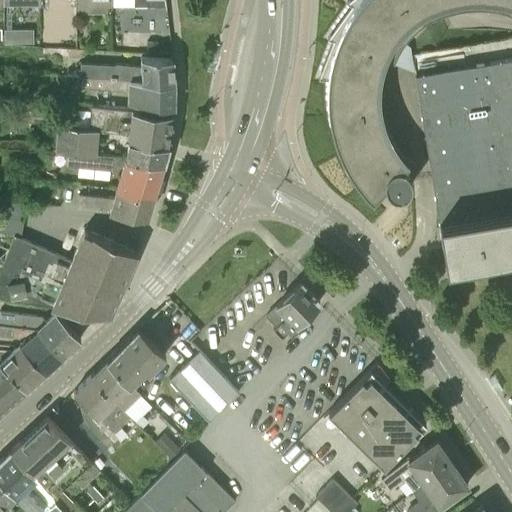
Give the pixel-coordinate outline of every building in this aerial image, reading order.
[(111,0),(75,0),(76,12),(107,12),(107,8),(112,7),(111,0)] [(410,183),(411,181),(411,179),(410,177),(410,176),(410,174),(409,173),(408,172),(407,170),(406,169),(404,168),(403,168),(401,167),(408,161),(401,152),(394,144),(388,132),(385,124),(382,116),(380,108),(379,99),(379,90),(379,82),(382,69),(385,59),(394,62),(398,51),(404,41),(409,36),(416,29),(427,20),(435,14),(445,11),(455,8),(463,6),(471,5),(480,6),(490,7),(501,9),(511,14),(511,0),(347,0),(346,2),(351,5),(327,38),(332,40),(318,78),(328,79),(327,88),(327,97),(328,107),(329,117),(330,124),(332,131),(334,137),(336,143),(338,149),(340,155),(343,161),(347,166),(349,171),(355,179),(358,183),(362,188),(368,195),(372,199),(385,186),(385,187),(386,188),(388,190),(390,192),(392,193),(394,193),(396,194),(397,194),(400,193),(403,193),(404,192),(405,191),(407,190),(408,188),(409,187),(410,185),(410,183)] [(18,28),(18,42),(33,42),(33,28),(18,28)] [(147,41),(147,50),(158,50),(158,41),(147,41)] [(141,83),(174,83),(172,59),(140,57),(140,65),(116,63),(116,64),(81,62),(80,76),(105,77),(105,78),(141,83)] [(511,58),(416,75),(415,75),(439,220),(438,220),(446,265),(511,254),(511,58)] [(141,104),(141,106),(173,107),(174,83),(141,83),(105,78),(104,89),(128,90),(127,103),(141,104)] [(125,157),(163,161),(168,144),(173,112),(153,110),(130,108),(91,105),(89,127),(99,128),(128,130),(128,139),(125,157)] [(66,151),(96,154),(99,128),(89,127),(56,124),(54,151),(66,152),(66,151)] [(121,166),(115,188),(154,192),(163,161),(125,157),(96,154),(66,151),(66,152),(65,165),(117,170),(117,165),(121,166)] [(79,193),(77,208),(147,215),(154,192),(115,188),(113,196),(79,193)] [(0,295),(9,299),(110,311),(137,251),(82,226),(70,257),(21,236),(27,202),(1,199),(0,208),(0,231),(13,235),(8,247),(0,243),(0,295)] [(274,326),(273,328),(281,337),(319,301),(302,283),(266,317),(274,326)] [(41,315),(0,310),(0,323),(38,328),(62,354),(80,338),(55,310),(45,318),(41,315)] [(15,345),(17,346),(41,373),(62,354),(38,328),(0,323),(0,335),(23,338),(15,345)] [(145,370),(148,374),(165,355),(137,328),(106,359),(128,384),(129,383),(130,384),(145,370)] [(0,359),(1,360),(26,387),(41,373),(17,346),(15,345),(12,349),(0,348),(0,359)] [(199,349),(169,376),(208,419),(238,391),(199,349)] [(0,409),(26,387),(1,360),(0,359),(0,409)] [(90,375),(123,410),(123,409),(140,393),(130,384),(129,383),(128,384),(106,359),(90,375)] [(328,411),(364,447),(383,466),(426,423),(406,404),(397,395),(401,390),(390,376),(389,377),(377,362),(328,411)] [(90,375),(73,391),(113,433),(131,417),(123,409),(123,410),(90,375)] [(46,415),(9,450),(34,476),(36,478),(54,499),(64,511),(85,511),(61,487),(89,461),(46,415)] [(173,459),(182,450),(171,438),(162,448),(173,459)] [(412,489),(452,462),(436,439),(389,471),(381,478),(391,491),(405,480),(412,489)] [(221,511),(234,500),(183,449),(169,463),(118,511),(117,511),(221,511)] [(34,476),(9,450),(0,458),(0,480),(14,497),(15,496),(22,504),(29,511),(64,511),(54,499),(49,505),(44,505),(26,487),(36,478),(34,476)] [(100,457),(93,463),(99,469),(105,464),(100,457)] [(406,511),(426,511),(467,484),(452,462),(412,489),(420,499),(406,511)] [(344,506),(352,497),(332,477),(324,486),(344,506)] [(0,509),(14,497),(0,480),(0,509)] [(331,511),(337,511),(344,506),(324,486),(315,495),(319,499),(331,511)] [(109,511),(119,503),(113,497),(97,511),(109,511)] [(316,511),(331,511),(319,499),(311,506),(316,511)]
